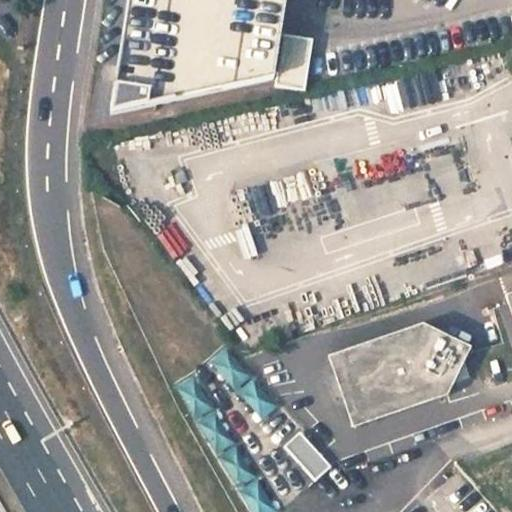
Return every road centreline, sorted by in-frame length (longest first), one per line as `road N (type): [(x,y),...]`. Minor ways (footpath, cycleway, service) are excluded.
road 1 (trunk): [(176,511),(62,281),(49,234),(48,148),(63,0)]
road 2 (trunk): [(60,511),(0,407)]
